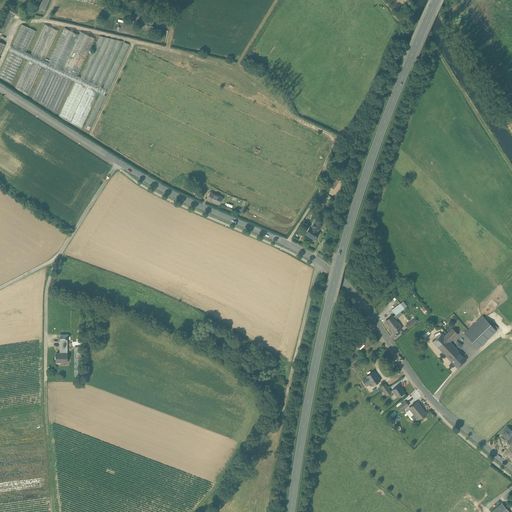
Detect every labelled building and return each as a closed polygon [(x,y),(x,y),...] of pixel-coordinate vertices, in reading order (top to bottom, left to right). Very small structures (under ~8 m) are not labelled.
[(36,0),(33,6),(44,11),(49,0),(36,0)] [(7,7),(0,22),(0,30),(2,32),(11,13),(23,18),(24,14),(7,7)] [(65,28),(48,62),(45,61),(59,31),(44,24),(30,54),(26,52),(36,31),(22,24),(12,45),(9,51),(0,71),(0,77),(12,83),(24,58),(27,59),(14,87),(29,96),(43,67),(45,68),(31,98),(57,115),(73,81),(75,81),(59,116),(70,123),(82,128),(98,92),(100,93),(84,128),(89,131),(106,96),(104,95),(107,90),(108,90),(129,45),(124,42),(103,88),(101,87),(123,41),(100,36),(80,77),(77,76),(95,38),(80,32),(79,35),(65,28)] [(213,202),(216,195),(210,192),(207,199),(213,202)] [(219,205),(223,198),(216,195),(213,202),(219,205)] [(316,222),(312,228),(310,227),(305,234),(315,240),(319,233),(318,232),(322,226),(316,222)] [(396,307),(392,311),(396,316),(400,312),(396,307)] [(81,311),(71,311),(71,342),(81,342),(81,311)] [(92,311),(82,311),(82,342),(92,342),(92,311)] [(103,311),(94,311),(94,342),(104,342),(103,311)] [(482,316),(464,333),(478,348),(496,331),(482,316)] [(398,322),(397,323),(392,317),(386,321),(388,325),(394,334),(402,329),(400,326),(401,326),(398,322)] [(415,319),(405,326),(408,329),(417,322),(415,319)] [(444,336),(441,334),(433,342),(449,359),(458,351),(449,342),(458,334),(453,328),(444,336)] [(360,339),(354,346),(358,350),(365,344),(360,339)] [(71,342),(67,342),(67,350),(75,350),(75,377),(82,377),(82,347),(104,347),(104,342),(94,342),(92,342),(82,342),(81,342),(71,342)] [(66,350),(60,350),(60,353),(56,353),(56,362),(67,362),(67,353),(66,353),(66,350)] [(466,360),(458,351),(449,359),(458,368),(466,360)] [(356,357),(355,356),(348,362),(350,365),(352,363),(357,359),(358,361),(363,358),(361,356),(361,357),(359,355),(356,357)] [(380,381),(374,371),(367,377),(362,381),(366,386),(371,383),(373,386),(380,381)] [(400,385),(393,389),(398,397),(405,392),(400,385)] [(384,391),(381,393),(383,396),(386,394),(387,395),(391,392),(388,388),(384,391)] [(405,401),(397,407),(400,411),(408,405),(405,401)] [(417,402),(409,408),(418,419),(426,413),(417,402)] [(511,430),(509,429),(507,431),(505,432),(502,436),(509,443),(510,442),(511,440),(511,430)] [(509,511),(502,503),(491,511),(509,511)]
